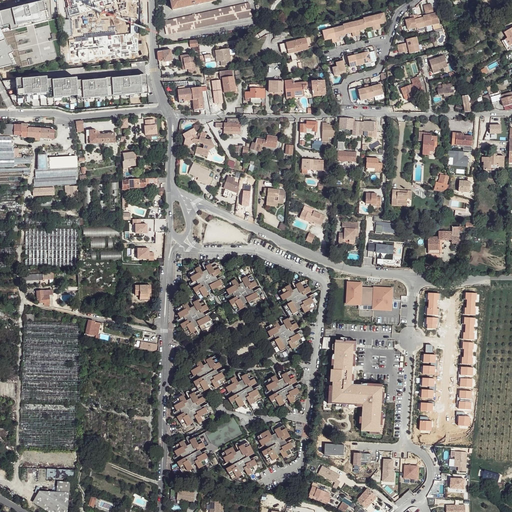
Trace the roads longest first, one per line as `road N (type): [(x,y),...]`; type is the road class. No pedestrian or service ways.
road 1 (residential): [(267,479),(301,458),(326,288),(258,251),(199,247),(182,236)]
road 2 (unclassified): [(412,275),(334,263),(177,194)]
road 3 (residential): [(166,265),(161,511)]
road 4 (unclassified): [(412,275),(404,447)]
road 5 (unclassified): [(345,113),(174,116)]
road 6 (unclassified): [(0,113),(71,118),(169,107)]
road 7 (unclassified): [(511,111),(345,113)]
road 8 (residential): [(411,0),(396,16),(382,61),(344,83),(345,113)]
